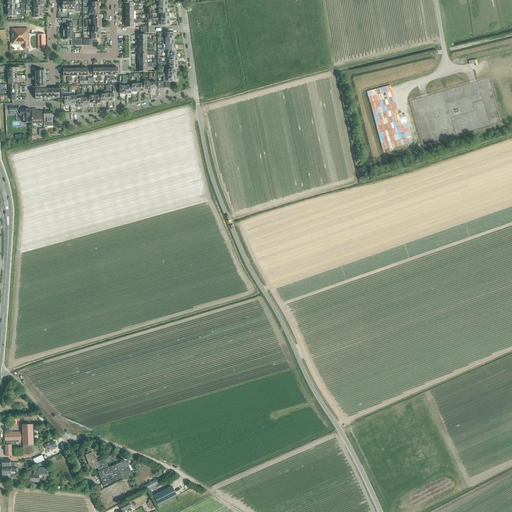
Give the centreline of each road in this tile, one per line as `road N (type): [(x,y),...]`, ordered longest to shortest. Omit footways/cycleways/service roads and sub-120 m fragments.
road 1 (unclassified): [(380,511),(237,241),(209,166),(196,99)]
road 2 (residential): [(195,92),(62,121),(57,104),(31,104),(31,66),(51,65)]
road 3 (track): [(68,438),(152,459),(246,511)]
road 4 (unclassified): [(97,511),(68,438),(0,371)]
